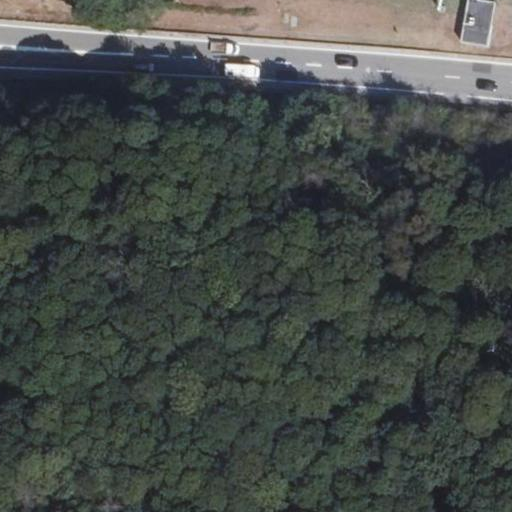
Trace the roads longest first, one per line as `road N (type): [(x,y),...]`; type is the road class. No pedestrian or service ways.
road 1 (motorway): [(134,54),(511,82)]
road 2 (motorway): [(0,40),(134,54)]
road 3 (motorway): [(0,53),(134,54)]
